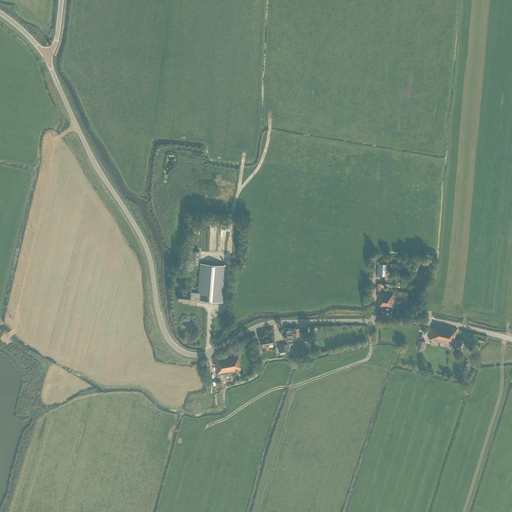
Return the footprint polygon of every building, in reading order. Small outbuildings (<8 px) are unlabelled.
[(199,251),(189,250),(188,262),(198,263),(199,251)] [(417,275),(424,277),(427,262),(420,260),(417,275)] [(197,300),(223,302),(226,265),(200,263),(198,293),(190,292),(190,293),(179,292),(178,301),(189,302),(190,299),(198,299),(197,300)] [(378,307),(382,307),(382,313),(392,314),(392,308),(393,308),(393,298),(393,293),(379,292),(378,307)] [(456,340),(455,340),(457,329),(435,324),(434,328),(432,328),(429,340),(431,340),(431,344),(437,346),(438,341),(461,347),(463,341),(456,340)] [(285,328),(285,337),(285,339),(288,344),(293,344),(293,338),(291,338),(291,337),(294,337),(294,336),(299,336),(298,328),(285,328)] [(269,347),(273,346),(272,344),(273,344),(272,338),(260,340),(262,348),(265,347),(265,345),(268,345),(269,347)] [(417,348),(424,349),(425,341),(418,339),(417,348)] [(289,348),(287,344),(283,345),(283,343),(278,344),(280,354),(285,353),(285,355),(290,354),(289,348)] [(238,353),(214,357),(217,374),(240,370),(238,353)]
